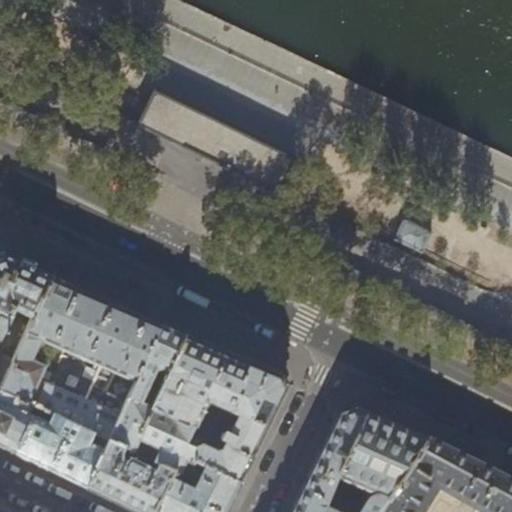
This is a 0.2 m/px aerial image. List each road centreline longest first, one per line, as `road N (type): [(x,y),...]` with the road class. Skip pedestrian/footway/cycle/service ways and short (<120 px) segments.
road 1 (primary): [(340,339),(0,169)]
road 2 (primary): [(511,425),(340,339)]
road 3 (residential): [(258,511),(340,339)]
